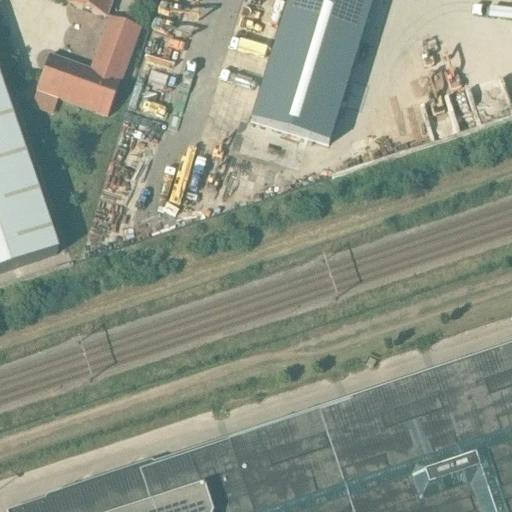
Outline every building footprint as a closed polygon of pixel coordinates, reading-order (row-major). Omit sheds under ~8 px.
[(113,0),(70,0),(69,6),(106,20),(113,0)] [(288,0),(251,124),(328,147),(373,0),(288,0)] [(140,31),(112,22),(95,75),(50,58),(36,93),(37,94),(32,107),(53,115),(58,102),(106,120),(140,31)] [(0,86),(0,276),(58,256),(0,86)] [(511,511),(511,347),(17,511),(511,511)]
